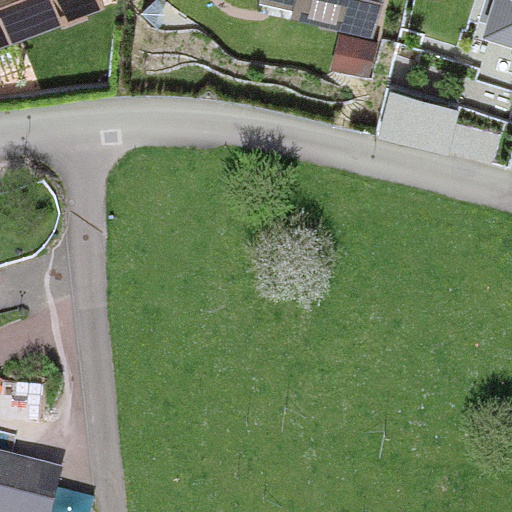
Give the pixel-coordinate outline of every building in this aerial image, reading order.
[(104,0),(0,0),(0,50),(106,10),(104,0)] [(261,0),(261,5),(293,11),(291,21),(377,39),(385,0),(261,0)] [(511,0),(493,0),(482,38),(511,47),(511,0)] [(379,43),(339,34),(331,69),(370,78),(379,43)] [(51,511),(63,466),(0,449),(0,511),(51,511)]
